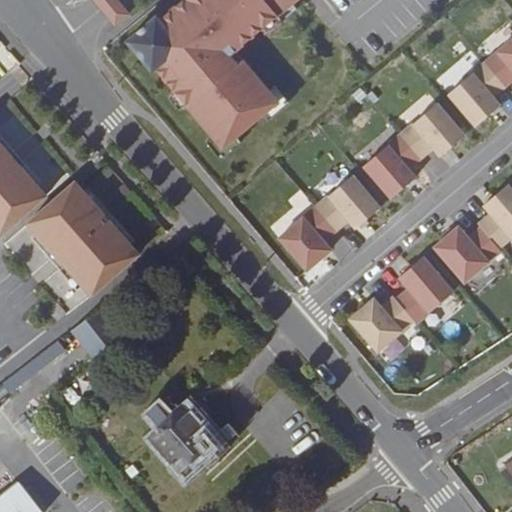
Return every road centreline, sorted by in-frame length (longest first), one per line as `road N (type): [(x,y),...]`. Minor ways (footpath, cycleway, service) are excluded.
road 1 (residential): [(55,44),(292,322)]
road 2 (residential): [(511,139),(292,322)]
road 3 (residential): [(292,322),(404,452)]
road 4 (residential): [(511,382),(404,452)]
road 5 (unknown): [(292,322),(255,377),(207,405)]
